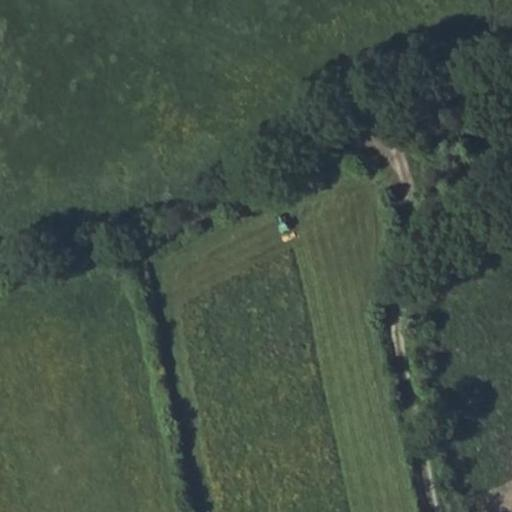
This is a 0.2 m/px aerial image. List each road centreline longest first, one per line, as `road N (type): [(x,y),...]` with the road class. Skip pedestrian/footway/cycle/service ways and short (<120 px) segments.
road 1 (track): [(386,142),(332,144),(184,224),(106,249),(0,264)]
road 2 (track): [(511,90),(393,131),(386,142)]
